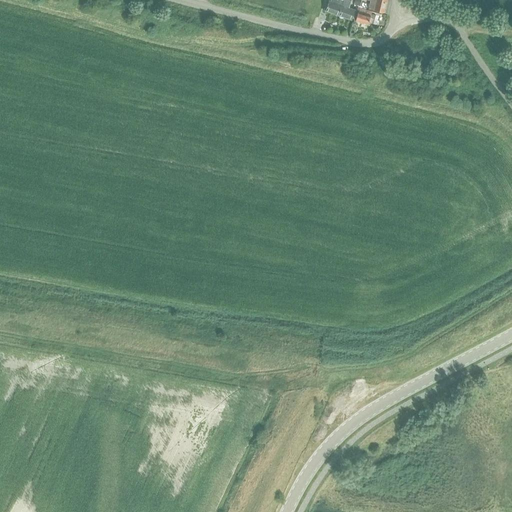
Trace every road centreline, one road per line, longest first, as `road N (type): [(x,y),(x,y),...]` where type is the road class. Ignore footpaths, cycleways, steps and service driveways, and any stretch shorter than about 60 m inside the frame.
road 1 (secondary): [(286,511),(308,471),(353,423),(511,335)]
road 2 (unclassified): [(394,21),(379,39),(352,41),(175,0)]
road 3 (unclassified): [(511,106),(450,26),(394,21)]
